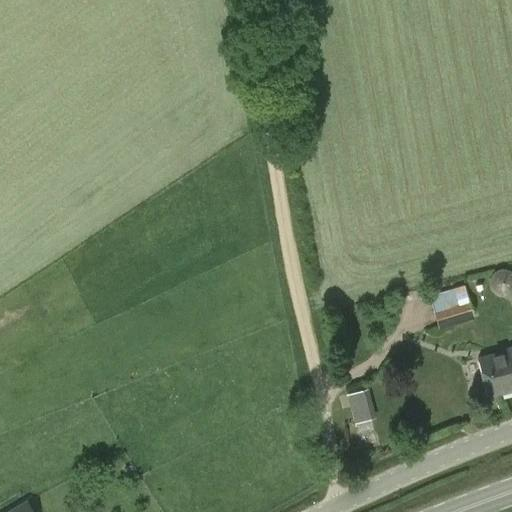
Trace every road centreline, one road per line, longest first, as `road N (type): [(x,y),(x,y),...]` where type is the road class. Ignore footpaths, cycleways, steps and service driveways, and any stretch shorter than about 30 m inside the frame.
road 1 (track): [(248,0),(346,498)]
road 2 (unclassified): [(323,511),(511,432)]
